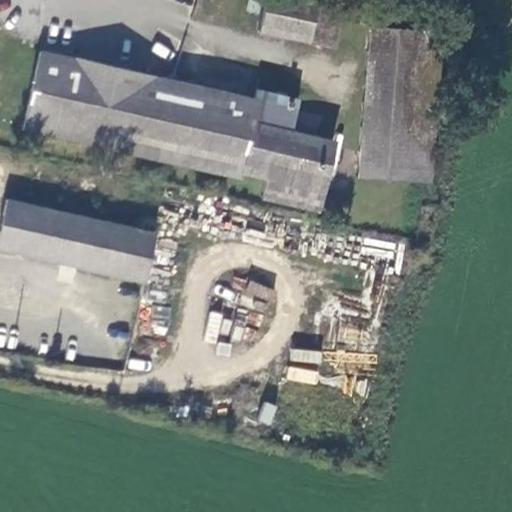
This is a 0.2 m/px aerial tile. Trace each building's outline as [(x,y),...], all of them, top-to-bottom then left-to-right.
[(336,8),(299,0),(263,0),(258,30),(328,44),(336,8)] [(435,32),(365,28),(356,173),(426,177),(435,32)] [(294,98),(255,89),(252,99),(39,50),(21,127),(236,176),(237,171),(263,177),(259,196),(315,209),(330,141),(286,131),(294,98)] [(4,200),(0,219),(0,249),(140,280),(150,232),(4,200)] [(418,208),(412,242),(423,243),(429,209),(418,208)]
